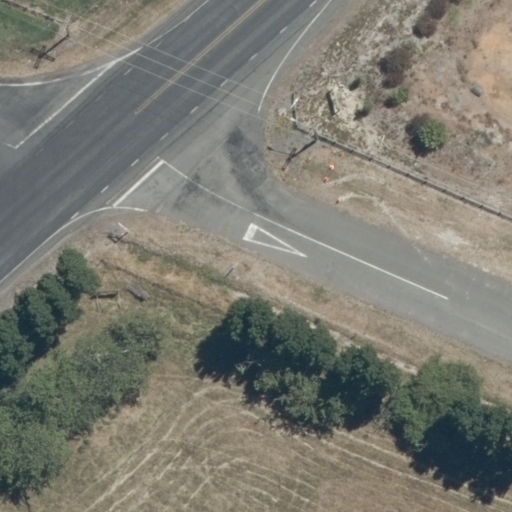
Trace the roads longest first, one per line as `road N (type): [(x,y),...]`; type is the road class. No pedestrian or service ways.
road 1 (residential): [(96,150),(161,157),(241,215),(511,332)]
road 2 (trunk): [(96,150),(255,0)]
road 3 (trunk): [(0,235),(96,150)]
